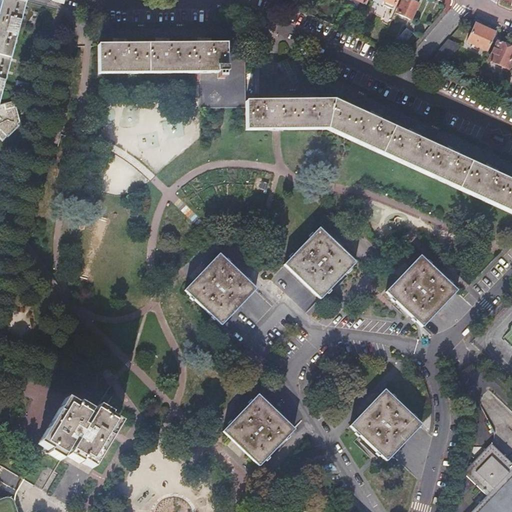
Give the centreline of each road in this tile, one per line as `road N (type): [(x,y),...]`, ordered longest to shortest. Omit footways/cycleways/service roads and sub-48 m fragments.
road 1 (unclassified): [(400,80),(223,1),(95,0)]
road 2 (residential): [(511,276),(430,363),(442,434),(421,511)]
road 3 (residential): [(511,132),(400,80)]
